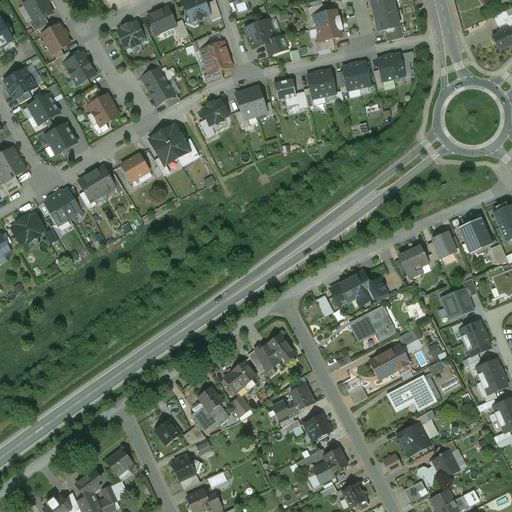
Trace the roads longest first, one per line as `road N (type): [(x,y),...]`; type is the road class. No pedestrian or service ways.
road 1 (secondary): [(0,462),(442,140)]
road 2 (residential): [(282,299),(353,256),(511,186)]
road 3 (residential): [(282,299),(393,511)]
road 4 (residential): [(120,407),(282,299)]
road 5 (residential): [(0,494),(120,407)]
road 6 (residential): [(367,52),(248,78)]
road 7 (residential): [(151,123),(47,184)]
road 8 (residential): [(151,123),(82,29)]
